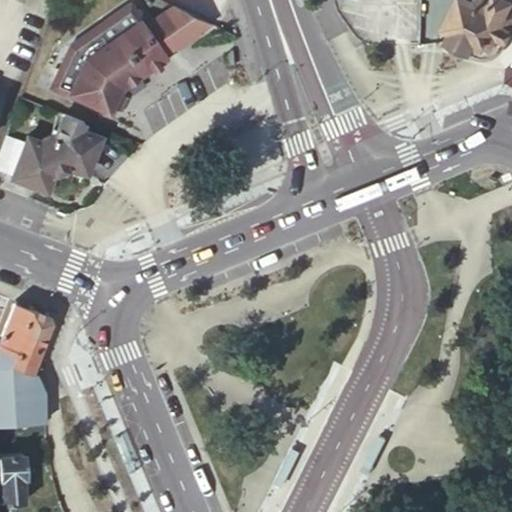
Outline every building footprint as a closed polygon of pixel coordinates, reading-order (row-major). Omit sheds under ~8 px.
[(511,15),(511,0),(454,0),(439,27),(443,29),(449,32),(444,41),(464,52),(466,48),(470,48),(474,49),(480,51),(485,51),(489,50),(493,49),(497,45),(505,30),(511,15)] [(48,88),(108,115),(119,89),(167,60),(165,57),(175,50),(155,21),(144,28),(129,5),(68,46),(48,88)] [(84,123),(63,114),(53,138),(48,137),(40,140),(39,143),(25,138),(10,177),(45,190),(52,175),(69,166),(86,174),(99,138),(81,131),(84,123)] [(0,421),(39,419),(37,389),(33,378),(34,371),(38,371),(42,356),(40,352),(50,320),(45,315),(15,303),(0,340),(0,421)] [(17,450),(0,451),(0,499),(19,498),(18,475),(20,474),(17,450)]
